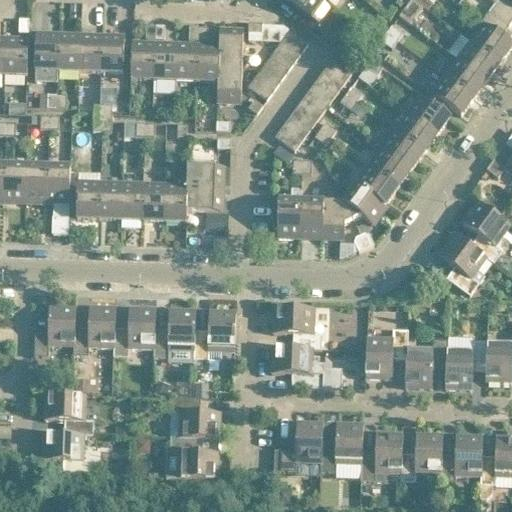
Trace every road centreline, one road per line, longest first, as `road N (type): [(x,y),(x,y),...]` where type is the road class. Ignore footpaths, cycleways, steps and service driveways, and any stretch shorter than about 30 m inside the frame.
road 1 (residential): [(246,282),(346,285),(391,264),(508,95)]
road 2 (residential): [(244,406),(480,416),(511,407)]
road 3 (residential): [(26,270),(246,282)]
road 4 (residential): [(139,0),(156,16),(236,14),(253,0)]
road 5 (residential): [(244,406),(246,282)]
